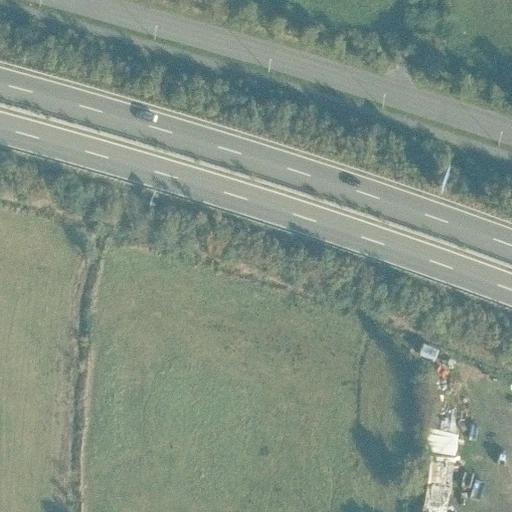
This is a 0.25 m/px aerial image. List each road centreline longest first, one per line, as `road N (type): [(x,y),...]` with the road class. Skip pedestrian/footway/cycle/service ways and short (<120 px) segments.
road 1 (motorway): [(0,134),(237,204),(511,300)]
road 2 (motorway): [(511,250),(0,90)]
road 3 (residential): [(69,0),(511,132)]
